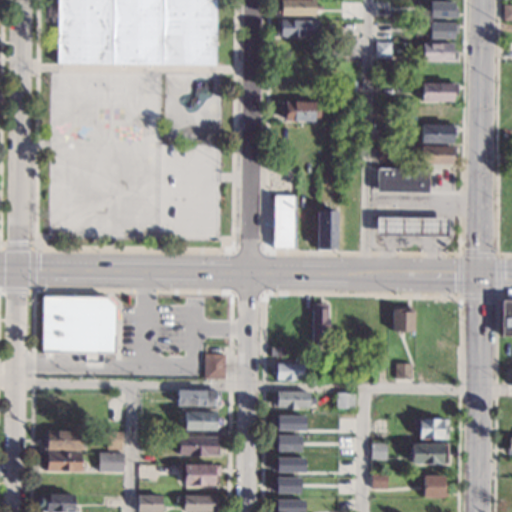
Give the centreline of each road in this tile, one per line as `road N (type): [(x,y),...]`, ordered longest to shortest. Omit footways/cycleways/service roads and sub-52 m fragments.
road 1 (residential): [(22,0),(15,511)]
road 2 (secondary): [(477,511),(482,0)]
road 3 (residential): [(245,268),(251,0)]
road 4 (secondary): [(511,275),(245,268)]
road 5 (secondary): [(245,268),(0,267)]
road 6 (residential): [(245,511),(245,268)]
